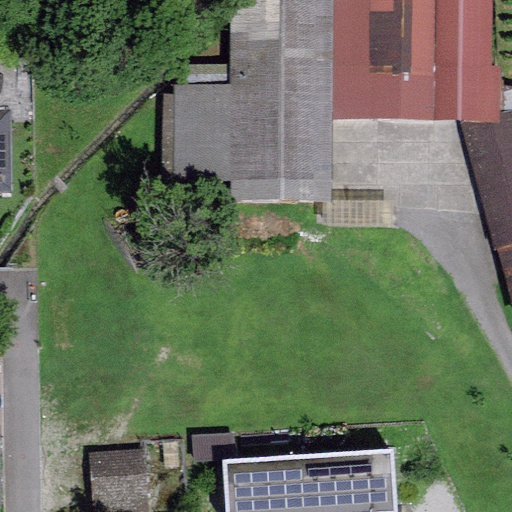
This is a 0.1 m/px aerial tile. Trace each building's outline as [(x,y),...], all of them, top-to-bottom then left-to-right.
[(329,0),(225,0),(229,64),(175,67),(175,94),(161,95),(162,179),(228,177),(227,203),(330,203),(330,119),(329,0)] [(329,0),(330,119),(458,120),(493,120),(492,90),(489,0),(329,0)] [(511,90),(492,90),(493,120),(458,120),(511,310),(511,90)] [(0,191),(9,192),(8,111),(0,111),(0,191)] [(147,511),(143,452),(88,456),(92,511),(147,511)] [(395,511),(392,452),(223,462),(225,511),(395,511)]
